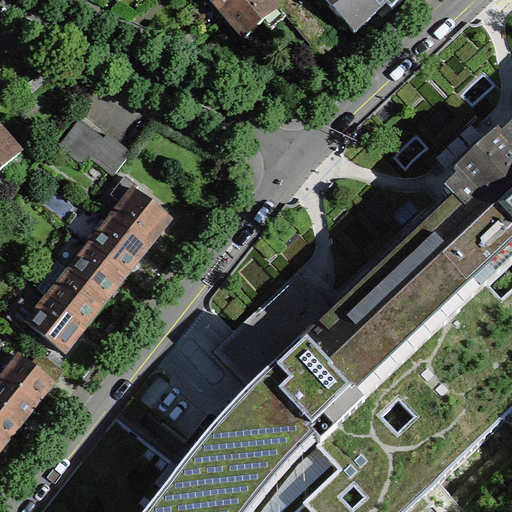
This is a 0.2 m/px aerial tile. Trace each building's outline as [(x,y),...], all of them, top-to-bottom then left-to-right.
[(224,16),(242,0),(210,0),(212,2),(224,16)] [(337,41),(301,0),(242,0),(224,16),(231,24),(244,39),(263,22),(270,30),(289,14),(323,53),(337,41)] [(401,0),(321,0),(354,34),(377,12),(382,17),(391,9),(392,10),(402,0),(401,0)] [(114,175),(131,154),(106,134),(103,139),(79,120),(58,146),(84,166),(91,158),(114,175)] [(511,128),(502,137),(499,134),(452,177),(456,181),(444,192),(453,201),(423,230),(422,229),(419,228),(413,234),(413,237),(414,238),(384,267),(382,266),(380,265),(373,271),(374,274),(375,275),(344,304),(343,303),(340,302),(334,308),(334,311),(335,312),(333,315),(327,308),(328,307),(298,275),(258,310),(214,351),(252,392),(200,448),(149,511),(282,511),(332,465),(334,468),(334,477),(295,511),(425,511),(433,505),(425,497),(511,414),(511,128)] [(6,136),(0,129),(0,170),(20,153),(6,136)] [(111,196),(122,205),(110,220),(148,249),(153,242),(171,220),(134,191),(138,187),(125,177),(111,196)] [(90,245),(127,275),(131,270),(148,249),(110,220),(90,245)] [(111,296),(127,275),(90,245),(69,271),(106,301),(111,296)] [(69,271),(49,297),(86,327),(90,322),(106,301),(69,271)] [(69,348),(86,327),(49,297),(37,311),(22,299),(6,318),(23,331),(28,325),(65,354),(69,348)] [(19,356),(3,376),(38,404),(42,398),(63,372),(40,354),(31,365),(19,356)] [(25,419),(38,404),(3,376),(0,379),(0,405),(22,423),(25,419)] [(10,438),(22,423),(0,405),(0,436),(7,442),(10,438)]
